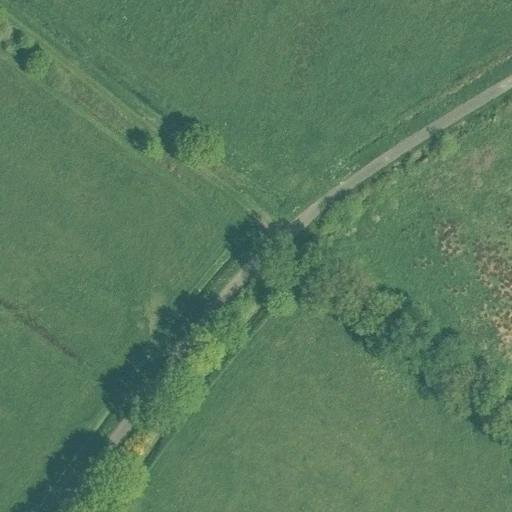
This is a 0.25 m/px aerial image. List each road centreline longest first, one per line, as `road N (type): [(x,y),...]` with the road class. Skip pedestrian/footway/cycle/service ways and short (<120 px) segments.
road 1 (unclassified): [(63,511),(282,234),(511,83)]
road 2 (track): [(282,234),(0,16)]
